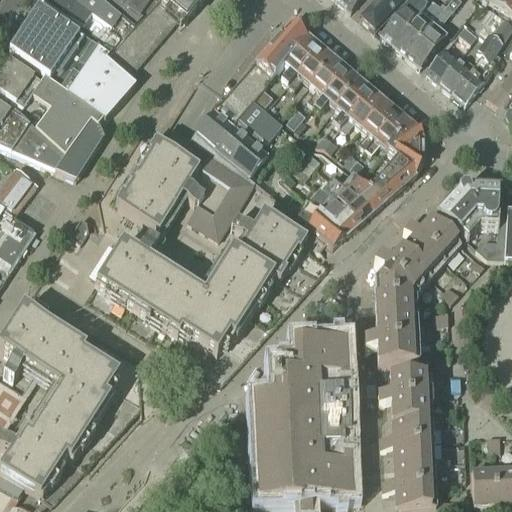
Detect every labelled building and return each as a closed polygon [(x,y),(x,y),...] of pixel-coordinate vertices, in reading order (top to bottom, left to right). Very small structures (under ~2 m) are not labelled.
[(47,0),(41,10),(68,29),(69,28),(82,37),(80,40),(92,50),(108,64),(115,57),(123,48),(131,39),(133,37),(119,25),(102,11),(88,0),(47,0)] [(88,0),(102,11),(119,25),(133,37),(139,31),(147,22),(155,13),(160,8),(150,0),(88,0)] [(150,0),(160,8),(180,24),(185,28),(208,0),(150,0)] [(339,0),(335,6),(350,19),(366,0),(339,0)] [(392,0),(389,4),(381,4),(360,25),(375,39),(396,17),(412,0),(392,0)] [(419,22),(419,21),(430,7),(422,0),(416,0),(407,11),(380,43),(392,53),(419,22)] [(511,23),(511,0),(492,0),(493,0),(488,7),(511,23)] [(419,76),(446,44),(437,36),(460,8),(454,3),(445,13),(431,32),(404,63),(419,76)] [(438,13),(430,7),(419,21),(419,22),(392,53),(404,63),(431,32),(445,13),(441,11),(438,13)] [(155,13),(147,22),(167,40),(175,31),(155,13)] [(451,102),(464,113),(483,89),(494,72),(493,71),(498,63),(494,60),(511,33),(488,17),(473,38),(485,48),(476,62),(480,65),(475,73),(471,78),(451,102)] [(17,55),(11,63),(33,77),(30,81),(81,112),(104,128),(106,129),(135,93),(133,91),(127,86),(128,86),(106,65),(108,64),(92,50),(80,40),(77,44),(47,23),(46,24),(43,22),(40,19),(35,26),(17,55)] [(147,22),(139,31),(159,49),(167,40),(147,22)] [(133,37),(131,39),(152,58),(159,49),(139,31),(133,37)] [(262,96),(282,72),(306,44),(290,31),(213,118),(197,137),(194,140),(213,156),(231,134),(250,110),(252,109),(252,108),(254,106),(262,96)] [(469,50),(475,43),(463,33),(457,41),(469,50)] [(131,39),(123,48),(144,67),(152,58),(131,39)] [(287,93),(319,55),(306,44),(282,72),(288,78),(280,88),(287,93)] [(123,48),(115,57),(136,77),(144,67),(123,48)] [(308,94),(332,66),(319,55),(287,93),(292,98),(301,88),(308,94)] [(108,64),(106,65),(128,86),(136,77),(115,57),(108,64)] [(438,91),(458,67),(453,63),(445,57),(425,80),(438,91)] [(312,115),(345,77),(332,66),(308,94),(314,99),(306,109),(312,115)] [(471,78),(475,73),(467,66),(463,71),(458,67),(438,91),(451,102),(471,78)] [(0,155),(54,179),(75,188),(102,145),(99,134),(104,128),(81,112),(30,81),(28,84),(24,81),(7,70),(5,69),(0,76),(0,155)] [(333,115),(357,87),(345,77),(312,115),(318,120),(327,110),(333,115)] [(338,136),(370,98),(357,87),(333,115),(340,121),(331,131),(338,136)] [(272,104),(262,96),(254,106),(252,108),(252,109),(261,117),(272,104)] [(359,137),(383,109),(370,98),(338,136),(344,142),(353,131),(359,137)] [(281,133),(261,117),(252,109),(250,110),(231,134),(254,153),(260,145),(266,150),(281,133)] [(363,158),(396,120),(383,109),(359,137),(366,142),(357,153),(363,158)] [(385,158),(409,130),(396,120),(363,158),(370,163),(379,153),(385,158)] [(300,127),(292,136),(298,141),(306,132),(300,127)] [(414,150),(422,148),(414,135),(409,130),(385,158),(395,167),(398,169),(414,150)] [(213,156),(194,140),(192,142),(177,166),(155,152),(116,214),(158,241),(186,196),(191,199),(185,208),(195,214),(187,229),(217,248),(254,191),(248,186),(213,156)] [(322,154),(329,146),(323,141),(313,153),(322,154)] [(329,146),(322,154),(323,154),(329,160),(336,152),(329,146)] [(398,169),(414,183),(423,169),(423,151),(422,148),(414,150),(398,169)] [(304,166),(314,174),(319,168),(309,160),(304,166)] [(349,175),(356,166),(350,161),(343,170),(349,175)] [(304,186),(314,174),(304,166),(298,173),(299,174),(295,179),(304,186)] [(356,166),(349,175),(355,181),(363,172),(356,166)] [(383,210),(413,183),(414,183),(398,169),(395,167),(381,184),(374,179),(366,189),(372,194),(369,199),(383,210)] [(0,216),(11,224),(36,193),(13,177),(0,195),(0,216)] [(383,210),(369,199),(351,183),(344,190),(335,182),(330,188),(369,222),(383,210)] [(325,194),(319,201),(329,209),(357,233),(369,222),(330,188),(325,194)] [(503,267),(507,201),(499,200),(499,194),(461,192),(435,220),(486,266),(503,267)] [(511,194),(507,195),(507,201),(503,267),(511,267),(511,194)] [(313,206),(307,212),(345,244),(357,233),(329,209),(319,201),(318,200),(313,206)] [(333,254),(345,244),(307,212),(296,225),(333,254)] [(0,216),(0,294),(35,240),(11,224),(0,216)] [(277,288),(301,250),(304,246),(262,219),(236,260),(232,257),(203,302),(121,250),(117,257),(97,288),(95,292),(177,344),(179,344),(216,363),(229,343),(234,346),(272,285),(277,288)] [(80,252),(87,240),(88,239),(86,230),(80,226),(68,244),(73,247),(70,251),(76,255),(79,251),(80,252)] [(460,253),(430,226),(419,239),(410,230),(402,239),(411,247),(400,258),(430,285),(460,253)] [(87,282),(97,288),(117,257),(107,251),(87,282)] [(430,285),(400,258),(389,271),(380,262),(373,271),(382,279),(373,289),(374,318),(375,329),(415,327),(414,303),(430,285)] [(479,280),(483,275),(473,265),(468,270),(479,280)] [(497,299),(492,294),(491,296),(497,300),(501,297),(504,295),(509,292),(511,290),(511,289),(511,290),(506,292),(501,296),(497,299)] [(444,298),(454,307),(458,302),(448,293),(444,298)] [(450,312),(454,307),(444,298),(439,303),(450,312)] [(474,301),(473,302),(484,312),(479,321),(477,327),(475,334),(474,342),(473,351),(475,364),(478,373),(483,383),(488,390),(476,404),(476,405),(487,394),(492,387),(495,384),(494,383),(492,380),(489,376),(488,373),(486,368),(484,365),(484,361),(483,357),(480,357),(479,357),(478,355),(477,354),(477,353),(477,352),(477,351),(477,349),(478,348),(480,347),(483,347),(483,340),(483,336),(484,332),(485,329),(486,326),(491,317),(489,315),(489,316),(490,317),(485,326),(483,330),(482,335),(481,346),(480,346),(479,347),(477,348),(476,350),(476,351),(476,353),(477,355),(479,357),(482,358),(483,362),(484,368),(487,374),(489,379),(493,384),(489,389),(487,386),(483,380),(479,371),(476,363),(475,354),(475,346),(476,338),(478,329),(481,322),(485,313),(486,312),(474,301)] [(99,422),(109,406),(105,403),(118,383),(82,360),(85,356),(22,316),(0,350),(0,360),(57,396),(99,422)] [(417,372),(416,350),(415,327),(375,329),(375,341),(375,346),(363,346),(364,358),(376,357),(377,374),(417,372)] [(310,511),(310,505),(352,503),(347,404),(344,352),(292,354),(292,358),(277,374),(271,375),(271,387),(260,388),(261,410),(252,410),(254,449),(257,511),(299,509),(298,511),(310,511)] [(436,371),(449,371),(449,363),(435,364),(436,371)] [(389,430),(444,427),(444,420),(430,421),(429,392),(443,391),(442,384),(387,386),(388,403),(377,404),(377,415),(388,414),(389,430)] [(0,431),(6,435),(24,406),(0,390),(0,431)] [(504,396),(501,401),(502,402),(509,393),(511,394),(511,392),(509,391),(504,396)] [(70,468),(99,422),(57,396),(29,440),(24,437),(0,475),(0,480),(1,482),(23,496),(39,507),(65,466),(70,468)] [(488,416),(490,417),(502,403),(510,407),(511,408),(511,406),(508,405),(502,402),(501,401),(488,416)] [(462,427),(462,418),(454,419),(454,428),(462,427)] [(432,465),(432,450),(431,435),(445,434),(444,427),(389,430),(390,447),(379,447),(379,458),(390,457),(391,473),(446,471),(446,464),(432,465)] [(434,508),(434,493),(433,478),(447,478),(446,471),(391,473),(392,490),(381,490),(381,501),(392,501),(392,511),(447,511),(448,507),(434,508)] [(496,511),(511,510),(511,475),(494,477),(496,511)] [(472,511),(483,511),(496,511),(494,477),(471,478),(472,511)] [(0,495),(16,506),(23,496),(1,482),(0,483),(0,495)]
